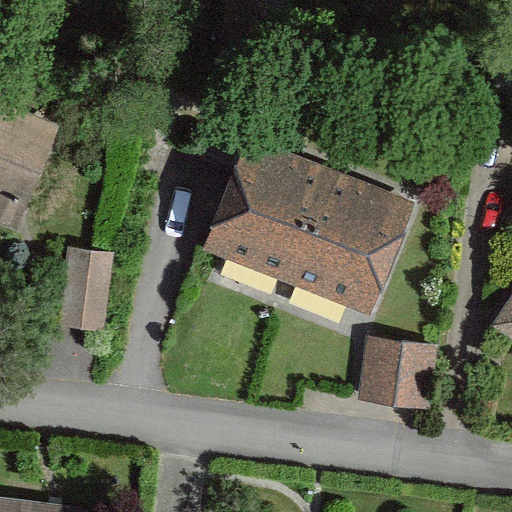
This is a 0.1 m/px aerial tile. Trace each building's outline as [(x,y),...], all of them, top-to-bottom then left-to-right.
[(0,221),(13,227),(54,133),(0,109),(0,221)] [(249,145),(208,247),(374,313),(414,211),(249,145)] [(111,256),(70,251),(61,325),(84,327),(98,329),(102,330),(111,256)] [(511,335),(511,306),(498,327),(511,335)] [(438,343),(368,335),(361,392),(360,399),(430,408),(438,343)] [(79,511),(0,503),(0,511),(79,511)]
